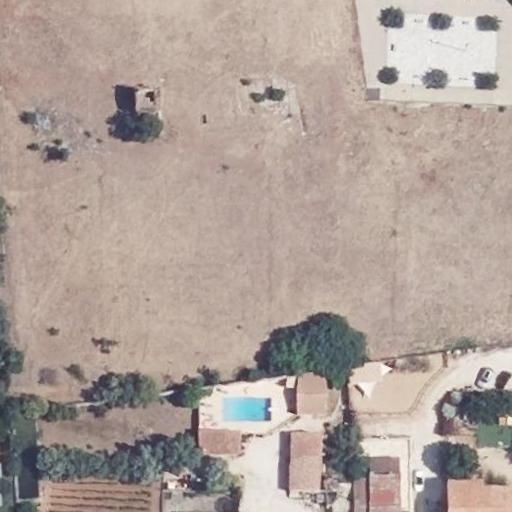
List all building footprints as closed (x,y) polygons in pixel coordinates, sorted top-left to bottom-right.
[(161,112),(160,91),(135,90),(136,112),(161,112)] [(325,415),(325,371),(297,375),(296,415),(325,415)] [(240,455),(240,433),(198,432),(198,451),(204,455),(240,455)] [(320,492),(322,435),(291,434),(289,491),(320,492)] [(399,511),(399,458),(369,458),(369,479),(353,479),(354,510),(353,511),(399,511)] [(475,491),(451,492),(451,511),(511,511),(511,496),(476,497),(475,491)]
